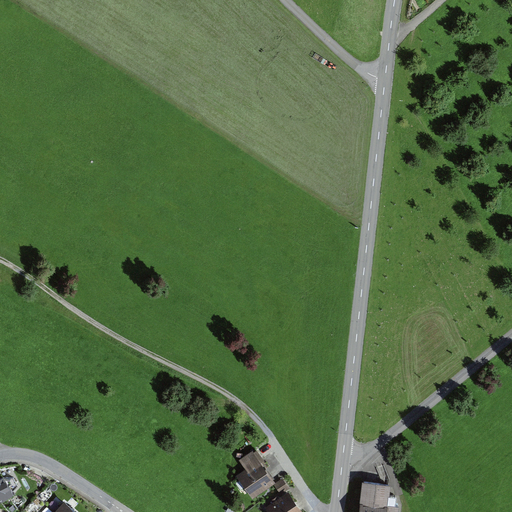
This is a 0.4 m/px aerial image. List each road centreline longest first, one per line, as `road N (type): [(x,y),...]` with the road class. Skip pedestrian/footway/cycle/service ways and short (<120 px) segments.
road 1 (tertiary): [(385,78),(336,511)]
road 2 (track): [(0,260),(146,355),(217,388),(253,413),(275,443)]
road 3 (track): [(511,336),(370,449),(343,453)]
road 4 (residential): [(0,457),(41,460),(121,511)]
road 5 (unclassified): [(286,0),(359,68),(385,78)]
